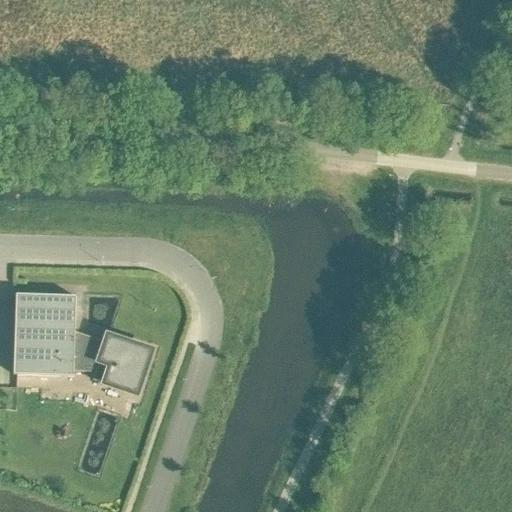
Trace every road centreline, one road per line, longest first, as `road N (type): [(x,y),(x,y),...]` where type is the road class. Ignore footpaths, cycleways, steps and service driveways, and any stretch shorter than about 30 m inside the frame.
road 1 (unclassified): [(0,133),(214,140),(511,175)]
road 2 (residential): [(150,511),(210,347),(205,295),(161,254),(0,247)]
